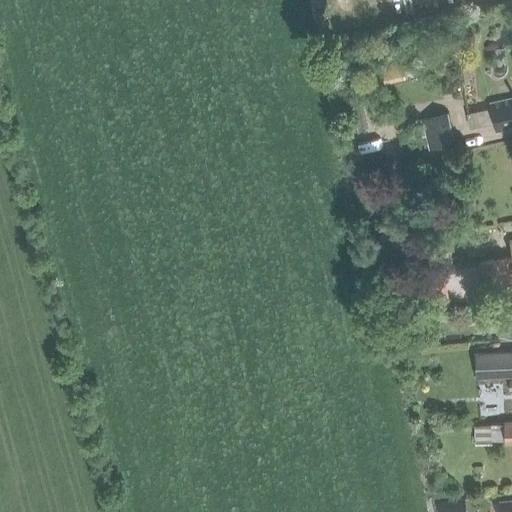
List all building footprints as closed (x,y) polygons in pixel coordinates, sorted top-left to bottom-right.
[(405,78),(400,61),(380,66),(384,83),(405,78)] [(368,126),(360,90),(339,95),(347,131),(368,126)] [(511,97),(489,103),(490,108),(466,113),(470,127),(498,120),(500,130),(511,126),(511,97)] [(453,145),(446,114),(421,119),(428,151),(453,145)] [(357,176),(376,172),(373,159),(355,163),(357,176)] [(415,221),(413,209),(385,215),(391,245),(413,241),(409,222),(415,221)] [(511,257),(506,259),(506,257),(480,262),(485,287),(510,282),(507,269),(511,267),(511,239),(510,240),(511,250),(511,257)] [(511,310),(497,311),(498,335),(511,334),(511,310)] [(511,351),(476,353),(476,377),(511,375),(511,351)] [(511,422),(504,423),(490,423),(490,425),(491,441),(505,441),(505,443),(511,443),(511,422)] [(511,511),(511,499),(501,500),(501,511),(511,511)]
